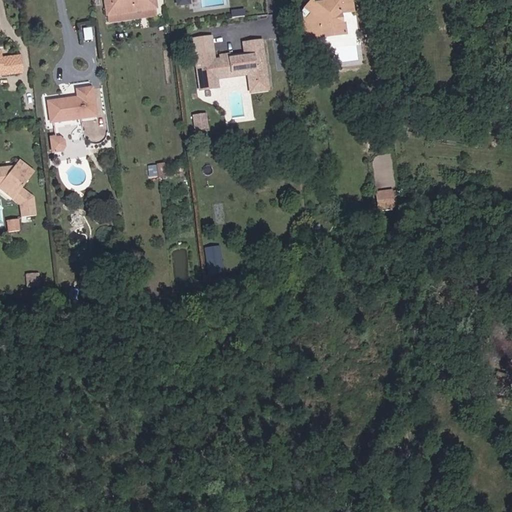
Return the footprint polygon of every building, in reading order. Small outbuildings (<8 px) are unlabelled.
[(102,0),(104,21),(153,16),(150,0),(102,0)] [(346,16),(343,0),(320,0),(321,3),(317,8),(317,10),(307,10),(300,4),(295,12),(296,42),(311,42),(322,32),(336,31),(335,17),(346,16)] [(106,33),(154,28),(153,16),(104,21),(106,33)] [(322,32),(311,42),(340,38),(339,31),(336,31),(322,32)] [(263,82),(270,81),(266,41),(247,43),(248,55),(242,58),(230,58),(230,54),(221,54),(221,60),(215,60),(215,54),(214,35),(194,37),(196,55),(199,91),(214,90),(212,70),(254,66),(255,77),(263,77),(263,82)] [(0,81),(21,79),(18,56),(7,58),(7,64),(1,65),(0,61),(0,60),(0,81)] [(250,89),(270,88),(270,81),(263,82),(263,77),(255,77),(254,66),(212,70),(214,90),(220,90),(219,73),(249,72),(250,89)] [(77,125),(91,123),(87,93),(73,95),(74,104),(44,108),(46,130),(73,126),(74,138),(79,138),(77,125)] [(193,131),(196,131),(195,122),(184,123),(185,142),(193,141),(193,131)] [(54,158),(54,157),(52,141),(43,141),(45,160),(54,158)] [(158,176),(165,175),(163,163),(156,164),(158,176)] [(32,211),(19,200),(32,183),(16,169),(11,176),(0,177),(0,195),(6,194),(16,206),(11,211),(18,219),(20,230),(35,228),(32,211)] [(395,189),(376,189),(376,209),(395,209),(395,189)] [(0,200),(11,211),(16,206),(6,194),(0,195),(0,200)] [(216,271),(202,272),(202,282),(216,281),(216,271)]
